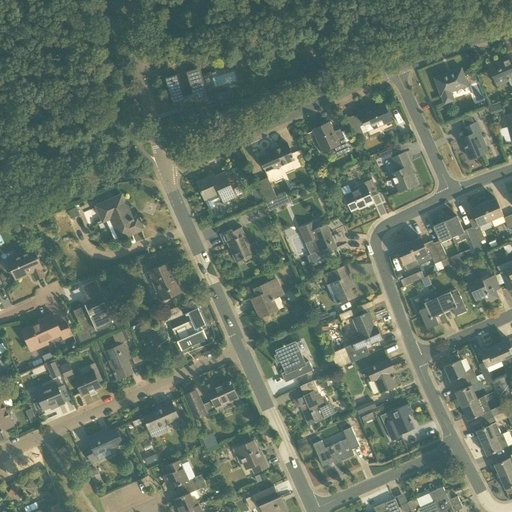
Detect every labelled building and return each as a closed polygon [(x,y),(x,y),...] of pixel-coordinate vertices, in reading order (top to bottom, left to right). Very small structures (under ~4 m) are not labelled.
[(157,77),(169,74),(164,49),(152,51),(157,77)] [(511,63),(509,55),(488,64),(495,79),(496,83),(509,78),(511,84),(511,63)] [(198,107),(211,103),(210,101),(200,67),(187,71),(193,93),(184,96),(177,74),(166,78),(175,110),(187,106),(186,103),(195,101),(198,107)] [(452,92),(468,86),(462,68),(434,78),(441,96),(444,104),(455,100),(452,92)] [(476,74),(472,69),(468,74),(472,78),(476,74)] [(371,130),(374,128),(392,121),(384,103),(372,108),(373,110),(367,112),(366,108),(358,111),(364,124),(368,123),(371,130)] [(485,153),(481,144),(476,133),(482,131),(478,122),(465,127),(468,136),(462,139),(463,141),(464,140),(466,145),(464,146),(470,159),(485,153)] [(350,150),(343,134),(336,138),(330,124),(314,131),(323,152),(334,148),(338,155),(350,150)] [(294,159),(287,143),(273,149),(274,151),(260,157),(266,172),(294,159)] [(395,164),(398,171),(391,174),(399,192),(417,184),(412,172),(410,173),(408,167),(412,165),(406,152),(392,158),(395,164)] [(236,197),(229,181),(225,172),(215,177),(212,171),(214,175),(197,182),(205,200),(219,193),(224,203),(236,197)] [(266,203),(277,198),(268,177),(257,182),(266,203)] [(329,187),(336,184),(333,178),(327,181),(329,187)] [(374,203),(371,197),(366,186),(352,192),(344,195),(352,211),(365,205),(365,206),(374,203)] [(256,201),(262,198),(257,188),(252,190),(256,201)] [(288,193),(277,198),(266,203),(270,211),(292,201),(288,193)] [(120,238),(142,228),(138,218),(134,220),(133,218),(132,219),(122,196),(97,206),(104,220),(111,217),(120,238)] [(484,204),(491,220),(503,215),(496,199),(484,204)] [(480,226),(491,220),(484,204),(472,209),(476,217),(469,220),(472,227),(479,243),(486,240),(481,228),(480,226)] [(72,219),(80,215),(77,207),(68,211),(72,219)] [(445,221),(453,237),(465,232),(457,216),(445,221)] [(441,243),(452,237),(453,237),(445,221),(433,226),(440,241),(434,243),(442,261),(447,258),(448,258),(441,243)] [(327,224),(317,229),(314,222),(299,228),(311,255),(316,252),(318,257),(337,248),(337,247),(337,248),(332,236),(330,237),(329,233),(333,231),(330,232),(327,225),(327,224)] [(256,243),(250,245),(242,227),(233,231),(232,229),(220,234),(225,244),(228,243),(230,247),(236,262),(244,259),(244,261),(261,253),(256,243)] [(482,249),(479,243),(472,227),(466,230),(469,237),(473,245),(476,252),(482,249)] [(427,242),(428,243),(424,244),(421,237),(409,243),(416,259),(430,253),(435,264),(438,271),(445,268),(444,267),(441,261),(442,261),(434,243),(432,240),(427,242)] [(404,264),(416,259),(409,243),(397,248),(404,264)] [(45,276),(43,273),(41,268),(42,268),(34,249),(8,260),(15,277),(32,269),(36,280),(45,276)] [(174,280),(167,263),(148,272),(155,287),(158,285),(164,300),(183,291),(177,279),(174,280)] [(511,264),(506,267),(508,272),(502,275),(509,292),(511,291),(511,264)] [(341,302),(355,296),(351,287),(354,286),(345,266),(330,272),(334,282),(332,283),(341,302)] [(422,279),(424,277),(422,271),(410,276),(413,282),(414,282),(422,279)] [(422,279),(425,287),(431,284),(428,276),(424,277),(422,279)] [(108,284),(105,278),(99,280),(102,287),(108,284)] [(261,318),(270,314),(279,309),(277,305),(282,302),(280,297),(285,295),(277,278),(258,286),(262,295),(252,299),(261,318)] [(487,302),(499,297),(495,290),(501,288),(496,278),(484,283),(481,278),(468,283),(476,302),(477,301),(476,298),(484,295),(487,302)] [(96,280),(95,281),(82,286),(87,299),(88,298),(92,306),(87,308),(86,305),(86,306),(86,307),(75,312),(74,311),(83,333),(112,320),(107,309),(109,308),(96,280)] [(316,286),(313,280),(306,283),(308,290),(316,286)] [(467,311),(459,293),(457,289),(450,292),(437,297),(444,312),(453,309),(456,316),(467,311)] [(435,316),(444,312),(437,297),(424,303),(426,306),(419,309),(427,329),(439,324),(435,316)] [(203,330),(200,324),(204,322),(198,308),(184,315),(180,306),(159,315),(163,324),(169,321),(182,351),(208,340),(203,330)] [(68,323),(58,327),(53,313),(43,318),(44,321),(22,331),(31,351),(48,343),(47,341),(62,335),(64,340),(74,335),(68,323)] [(370,354),(366,345),(381,338),(377,328),(375,329),(368,313),(365,315),(364,314),(362,315),(362,316),(353,320),(357,329),(348,333),(351,338),(354,344),(331,354),(338,368),(352,362),(370,354)] [(122,331),(126,340),(134,337),(130,327),(122,331)] [(485,362),(479,365),(485,378),(488,384),(493,382),(490,375),(487,367),(511,355),(511,346),(509,339),(480,351),(485,362)] [(71,343),(70,347),(71,351),(78,348),(75,341),(71,343)] [(296,341),(285,346),(285,345),(283,345),(284,347),(276,350),(285,372),(282,373),(286,382),(313,370),(309,361),(305,363),(296,341)] [(131,356),(125,343),(118,346),(105,352),(118,379),(132,373),(125,359),(131,356)] [(55,359),(52,352),(43,356),(46,363),(55,359)] [(374,394),(380,391),(380,392),(397,385),(394,378),(395,378),(394,375),(393,376),(391,372),(395,371),(390,359),(367,369),(372,381),(369,382),(374,394)] [(464,381),(476,376),(473,369),(466,372),(460,360),(445,367),(451,381),(462,376),(464,381)] [(47,365),(53,379),(61,375),(55,362),(47,365)] [(69,362),(60,366),(67,380),(76,376),(69,362)] [(102,380),(98,371),(95,363),(90,365),(81,370),(83,375),(75,379),(82,395),(90,392),(90,389),(93,388),(94,390),(101,387),(98,381),(102,380)] [(507,393),(506,391),(511,388),(511,374),(492,383),(499,397),(507,393)] [(462,406),(477,399),(471,386),(479,382),(476,376),(464,381),(467,387),(456,392),(462,406)] [(237,397),(231,381),(214,388),(212,383),(204,386),(210,399),(212,398),(215,406),(237,397)] [(331,402),(325,405),(320,394),(316,396),(314,393),(319,391),(314,381),(300,387),(301,388),(314,382),(318,391),(314,392),(294,400),(297,407),(301,405),(309,424),(325,417),(326,418),(336,413),(331,402)] [(65,403),(62,396),(56,382),(43,388),(44,390),(37,393),(44,409),(51,406),(52,409),(58,406),(55,399),(61,397),(64,403),(65,403)] [(195,419),(208,414),(197,389),(184,395),(195,419)] [(482,422),(487,420),(498,415),(497,413),(493,414),(491,410),(483,413),(477,399),(462,406),(468,420),(479,415),(482,422)] [(359,406),(362,413),(376,407),(374,400),(359,406)] [(168,430),(166,424),(179,418),(172,401),(161,406),(162,409),(144,417),(152,437),(168,430)] [(393,420),(385,424),(392,440),(402,436),(401,434),(414,428),(411,422),(412,421),(412,419),(410,420),(408,414),(413,412),(409,404),(390,412),(393,420)] [(8,410),(0,413),(0,431),(14,425),(8,410)] [(373,411),(362,416),(364,422),(376,417),(373,411)] [(501,434),(496,422),(507,417),(505,412),(498,415),(487,420),(489,425),(476,431),(481,443),(501,434)] [(35,414),(29,417),(31,422),(37,420),(35,414)] [(85,449),(86,451),(91,463),(99,459),(96,454),(123,443),(117,428),(104,434),(103,431),(88,438),(92,446),(85,449)] [(322,441),(313,444),(323,466),(337,460),(338,462),(355,455),(352,449),(359,446),(359,447),(360,447),(352,428),(344,431),(347,439),(325,448),(322,441)] [(215,433),(203,435),(206,447),(218,444),(215,433)] [(511,450),(511,443),(508,445),(503,434),(501,434),(481,443),(487,455),(502,448),(507,446),(509,451),(510,452),(511,450)] [(255,473),(268,467),(263,454),(260,455),(254,441),(237,448),(246,469),(252,466),(255,473)] [(511,460),(511,461),(510,458),(494,465),(500,477),(511,471),(511,460)] [(180,460),(175,462),(165,466),(169,474),(164,476),(166,481),(170,480),(173,487),(189,480),(180,460)] [(93,479),(100,476),(97,469),(90,473),(93,479)] [(511,471),(500,477),(505,489),(511,485),(511,471)] [(194,485),(204,480),(202,474),(191,479),(194,485)] [(196,490),(207,486),(204,480),(194,485),(196,490)] [(16,497),(19,489),(12,486),(9,494),(16,497)] [(260,506),(262,511),(288,511),(281,496),(279,497),(274,486),(253,495),(258,506),(260,506)] [(436,511),(460,502),(458,496),(451,499),(448,492),(446,493),(443,487),(429,493),(430,493),(433,501),(421,507),(417,498),(407,502),(408,503),(401,506),(403,510),(406,511),(436,511)] [(179,511),(181,511),(200,504),(197,498),(194,500),(190,492),(175,500),(179,511)] [(61,511),(62,511),(56,498),(48,502),(49,504),(39,509),(36,502),(25,507),(27,511),(61,511)] [(390,511),(386,502),(374,507),(376,511),(374,511),(390,511)] [(457,511),(463,508),(460,502),(436,511),(457,511)]
